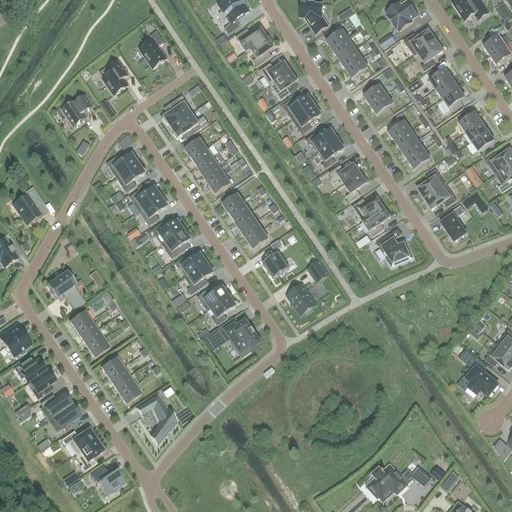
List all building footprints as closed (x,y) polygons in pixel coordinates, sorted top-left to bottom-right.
[(250,13),(240,0),(220,0),(218,2),(220,4),(217,6),(222,13),(219,15),(224,23),(227,20),(231,25),(224,30),(229,37),(241,29),(236,22),(249,13),(249,14),(250,13)] [(479,0),(470,0),(469,0),(458,0),(452,5),(464,24),(474,17),(478,23),(490,15),(479,0)] [(305,20),(316,36),(328,28),(322,18),(323,6),(310,5),(310,4),(304,3),(304,4),(301,4),(300,19),(305,20)] [(410,22),(417,17),(408,3),(401,8),(399,5),(386,14),(388,17),(386,18),(396,32),(398,30),(400,33),(412,24),(410,22)] [(502,6),(495,10),(500,17),(504,23),(511,18),(502,6)] [(339,18),(342,23),(354,14),(351,9),(339,18)] [(251,51),(250,51),(267,39),(261,30),(251,36),(247,31),(236,39),(247,54),(251,51)] [(326,43),(333,53),(349,42),(342,32),(326,43)] [(140,51),(153,71),(167,62),(158,49),(165,45),(157,33),(150,38),(153,42),(140,51)] [(414,36),(404,42),(407,47),(407,48),(414,58),(417,56),(435,43),(428,33),(417,41),(414,36)] [(214,43),(218,46),(226,39),(223,36),(214,43)] [(395,43),(393,41),(390,36),(379,44),(383,51),(395,43)] [(269,38),(267,39),(250,51),(251,51),(257,60),(253,63),(257,69),(268,61),(264,56),(274,49),(272,46),(274,44),(269,38)] [(499,38),(483,49),(490,58),(505,47),(499,38)] [(355,51),(349,42),(333,53),(339,62),(355,51)] [(421,68),(425,73),(435,66),(431,61),(442,53),(435,43),(417,56),(423,66),(421,68)] [(505,47),(490,58),(496,67),(511,57),(505,47)] [(362,61),(355,51),(339,62),(345,72),(362,61)] [(345,72),(352,81),(368,70),(362,61),(345,72)] [(106,70),(109,75),(103,79),(115,97),(127,88),(122,81),(128,77),(123,70),(118,62),(106,70)] [(260,72),(270,87),(290,73),(284,64),(274,71),(271,65),(260,72)] [(429,82),(436,92),(452,81),(445,71),(429,82)] [(270,87),(281,102),(291,95),(287,90),(297,83),(296,82),(298,81),(294,75),(292,76),(290,73),(270,87)] [(458,90),(452,81),(436,92),(442,101),(458,90)] [(408,89),(412,96),(424,88),(419,82),(408,89)] [(370,108),(386,97),(380,87),(373,92),(368,95),(363,98),(370,108)] [(364,90),(368,95),(373,92),(369,87),(364,90)] [(197,96),(202,92),(198,88),(193,91),(197,96)] [(442,101),(449,111),(465,100),(458,90),(442,101)] [(83,116),(93,109),(85,97),(75,104),(75,103),(62,111),(74,129),(86,120),(83,116)] [(168,124),(171,129),(191,115),(184,105),(187,103),(183,97),(170,106),(174,112),(163,120),(167,126),(168,124)] [(377,118),(393,107),(386,97),(370,108),(377,118)] [(292,122),(314,108),(307,98),(296,106),(292,101),(282,108),(292,122)] [(257,103),(256,104),(263,114),(270,110),(263,100),(257,103)] [(106,101),(100,105),(110,120),(116,116),(106,101)] [(314,108),(292,122),(299,132),(302,137),(312,130),(309,125),(320,117),(314,108)] [(459,125),(465,135),(481,124),(475,114),(459,125)] [(191,137),(209,125),(204,118),(196,123),(191,115),(171,129),(174,133),(172,134),(177,140),(188,133),(191,137)] [(396,119),(399,124),(405,120),(402,115),(396,119)] [(388,134),(395,144),(411,133),(404,123),(388,134)] [(488,133),(481,124),(465,135),(472,144),(488,133)] [(317,155),(337,142),(330,132),(319,140),(316,135),(305,142),(309,147),(311,145),(317,155)] [(417,142),(411,133),(395,144),(401,153),(417,142)] [(472,144),(478,154),(494,143),(488,133),(472,144)] [(191,161),(207,150),(200,140),(184,151),(191,161)] [(337,142),(317,155),(324,165),(322,166),(325,171),(335,164),(332,159),(344,151),(337,142)] [(424,152),(417,142),(401,153),(408,163),(424,152)] [(77,153),(83,158),(90,148),(83,143),(77,153)] [(456,156),(459,153),(453,144),(447,148),(454,157),(456,156)] [(197,170),(213,159),(207,150),(191,161),(197,170)] [(408,163),(414,173),(430,162),(424,152),(408,163)] [(495,155),(485,161),(489,167),(488,167),(495,177),(511,166),(511,155),(510,152),(498,160),(495,155)] [(219,154),(213,157),(219,167),(225,164),(219,154)] [(295,159),(300,166),(306,162),(301,154),(295,159)] [(107,166),(116,180),(138,165),(132,156),(120,164),(117,159),(107,166)] [(203,179),(219,168),(213,159),(197,170),(203,179)] [(145,175),(138,165),(116,180),(126,195),(137,188),(133,183),(145,175)] [(330,174),(334,180),(338,177),(344,186),(360,175),(354,166),(344,173),(340,167),(330,174)] [(498,190),(502,195),(511,188),(511,166),(495,177),(502,187),(498,190)] [(308,167),(303,170),(309,181),(315,178),(308,167)] [(209,188),(225,177),(219,168),(203,179),(209,188)] [(472,168),(465,173),(469,179),(476,174),(472,168)] [(439,177),(435,172),(426,178),(429,184),(418,191),(425,201),(446,187),(439,176),(439,177)] [(350,195),(346,198),(350,204),(361,197),(357,192),(369,183),(365,177),(363,179),(360,175),(344,186),(350,195)] [(225,177),(209,188),(215,197),(231,187),(225,177)] [(316,178),(310,182),(314,188),(320,185),(316,178)] [(446,209),(456,202),(453,197),(446,187),(425,201),(432,212),(443,204),(446,209)] [(37,208),(43,204),(33,189),(25,194),(27,197),(13,206),(27,227),(42,216),(37,208)] [(143,211),(161,199),(155,190),(143,197),(140,193),(130,199),(139,214),(143,211)] [(115,205),(125,199),(121,193),(111,200),(115,205)] [(482,215),(488,211),(477,194),(462,204),(467,211),(475,205),(482,215)] [(228,216),(244,205),(238,196),(222,207),(228,216)] [(161,199),(143,211),(147,216),(143,219),(149,228),(159,221),(156,216),(168,209),(161,199)] [(352,209),(362,224),(383,210),(377,200),(367,207),(363,201),(352,209)] [(234,225),(251,214),(244,205),(228,216),(234,225)] [(383,210),(362,224),(373,239),(384,232),(380,226),(390,219),(383,210)] [(240,234),(257,223),(251,214),(234,225),(240,234)] [(441,225),(454,244),(466,236),(453,216),(441,225)] [(156,238),(162,247),(184,232),(177,222),(165,230),(162,225),(147,235),(151,241),(156,238)] [(246,243),(263,232),(257,223),(240,234),(246,243)] [(141,236),(137,230),(126,237),(131,243),(141,236)] [(190,242),(184,232),(162,247),(172,261),(182,254),(179,250),(190,242)] [(263,232),(246,243),(253,253),(269,241),(263,232)] [(390,236),(377,245),(385,257),(387,255),(390,260),(388,262),(393,270),(414,263),(411,254),(410,255),(407,246),(399,249),(390,236)] [(0,263),(4,270),(19,260),(5,240),(0,243),(0,263)] [(278,242),(271,247),(275,253),(281,249),(282,248),(278,242)] [(276,256),(274,258),(272,254),(264,260),(266,263),(262,266),(273,281),(289,271),(278,255),(276,256)] [(185,259),(175,266),(178,271),(180,269),(186,278),(206,265),(200,256),(188,263),(185,259)] [(320,263),(308,270),(318,285),(329,278),(320,263)] [(186,278),(184,280),(191,289),(187,292),(191,298),(204,289),(200,284),(201,283),(205,281),(213,275),(206,265),(186,278)] [(152,272),(154,276),(162,271),(159,267),(152,272)] [(47,287),(56,301),(65,294),(69,301),(78,295),(74,289),(76,287),(67,273),(47,287)] [(104,285),(96,273),(90,277),(99,289),(104,285)] [(164,280),(158,283),(164,292),(170,288),(164,280)] [(304,287),(288,298),(301,318),(317,308),(304,287)] [(208,292),(197,299),(201,304),(207,314),(211,311),(229,299),(222,289),(211,297),(208,292)] [(172,302),(180,315),(190,308),(182,295),(172,302)] [(81,299),(70,306),(74,311),(85,305),(81,299)] [(215,316),(211,319),(217,328),(227,321),(224,316),(236,308),(229,299),(211,311),(215,316)] [(75,333),(91,322),(85,313),(69,324),(75,333)] [(251,350),(260,344),(245,323),(236,329),(235,327),(239,324),(235,318),(209,336),(218,349),(231,341),(234,345),(232,346),(242,360),(253,353),(251,350)] [(91,322),(75,333),(81,343),(98,332),(91,322)] [(478,322),(468,332),(475,339),(485,328),(478,322)] [(25,351),(31,347),(21,332),(18,327),(7,334),(0,338),(0,339),(13,359),(19,355),(21,358),(27,354),(25,351)] [(207,331),(202,334),(198,337),(200,341),(205,338),(209,335),(207,331)] [(88,352),(104,341),(98,332),(81,343),(88,352)] [(511,335),(508,332),(504,337),(496,347),(511,359),(511,335)] [(104,341),(88,352),(94,361),(110,350),(104,341)] [(489,356),(485,361),(494,369),(498,364),(509,373),(511,368),(511,359),(496,347),(488,356),(489,356)] [(477,361),(465,351),(459,360),(470,369),(477,361)] [(20,374),(27,385),(48,371),(46,372),(39,362),(34,365),(31,360),(19,368),(22,372),(20,374)] [(107,380),(123,369),(116,360),(101,370),(107,380)] [(123,369),(107,380),(113,389),(129,378),(123,369)] [(477,397),(480,393),(488,399),(497,387),(476,369),(466,381),(471,385),(468,389),(477,397)] [(56,383),(48,371),(27,385),(28,386),(30,384),(37,395),(39,394),(43,399),(54,391),(51,386),(56,383)] [(120,398),(135,388),(129,378),(113,389),(120,398)] [(8,386),(1,391),(6,399),(14,394),(8,386)] [(135,388),(120,398),(126,408),(142,397),(135,388)] [(141,416),(153,411),(158,424),(150,438),(156,448),(177,424),(168,410),(167,410),(157,395),(136,409),(141,416)] [(66,398),(57,404),(53,397),(41,405),(43,410),(40,412),(48,423),(49,422),(72,407),(66,398)] [(18,418),(28,411),(31,409),(28,405),(15,414),(18,418)] [(61,430),(64,435),(74,428),(69,422),(78,416),(72,407),(49,422),(57,433),(61,430)] [(22,423),(32,416),(28,411),(18,418),(22,423)] [(69,446),(76,456),(77,456),(95,443),(96,442),(89,431),(78,439),(74,433),(61,442),(65,448),(67,447),(69,446)] [(38,447),(41,451),(51,445),(47,440),(38,447)] [(93,461),(104,453),(96,442),(95,443),(77,456),(76,456),(83,467),(80,468),(84,474),(96,466),(93,461)] [(506,451),(502,449),(498,454),(500,458),(506,451)] [(408,471),(401,478),(390,466),(383,472),(380,469),(371,477),(375,480),(366,489),(378,501),(379,500),(383,505),(394,494),(397,498),(414,481),(425,489),(433,480),(419,469),(413,476),(408,471)] [(437,467),(430,476),(438,483),(445,474),(437,467)] [(110,478),(104,469),(91,477),(97,486),(99,485),(107,497),(126,485),(117,473),(110,478)] [(442,489),(449,495),(459,482),(454,474),(442,489)] [(67,489),(71,496),(83,489),(79,482),(67,489)] [(451,511),(471,511),(459,502),(451,511)]
